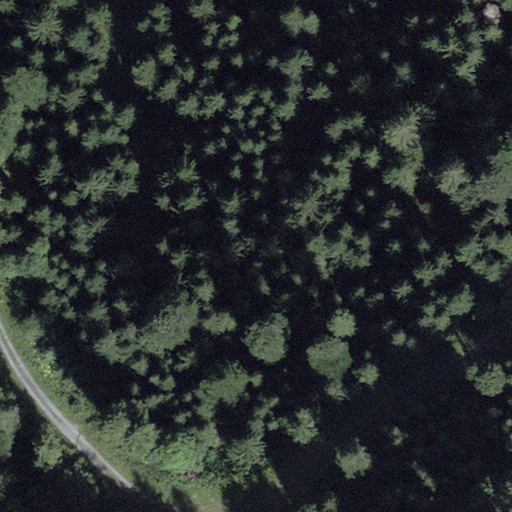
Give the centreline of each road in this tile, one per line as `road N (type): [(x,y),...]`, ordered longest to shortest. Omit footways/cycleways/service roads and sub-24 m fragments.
road 1 (track): [(202,511),(253,500),(379,404),(511,318)]
road 2 (track): [(0,318),(56,414),(109,469),(190,511)]
